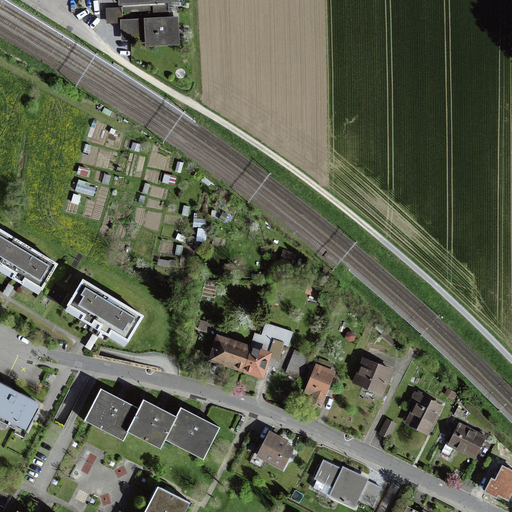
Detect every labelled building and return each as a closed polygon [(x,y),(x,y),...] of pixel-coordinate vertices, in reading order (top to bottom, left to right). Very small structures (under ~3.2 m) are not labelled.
[(106,20),(120,20),(120,4),(106,5),(106,20)] [(179,20),(146,21),(147,38),(158,37),(158,43),(180,42),(179,20)] [(123,39),(147,38),(146,21),(122,22),(123,39)] [(79,199),(80,192),(95,194),(96,181),(76,179),(74,199),(79,199)] [(0,264),(20,276),(43,290),(58,265),(0,230),(0,264)] [(97,322),(125,340),(140,315),(82,281),(68,305),(97,322)] [(255,334),(251,348),(243,373),(265,381),(272,360),(279,363),(284,347),(289,349),(293,334),(267,326),(264,337),(255,334)] [(383,339),(395,350),(402,341),(389,331),(383,339)] [(243,373),(251,348),(218,337),(210,362),(243,373)] [(295,353),(287,375),(304,381),(312,359),(295,353)] [(337,375),(332,373),(335,366),(320,360),(318,367),(306,397),(313,399),(310,406),(322,411),(337,375)] [(354,388),(385,400),(395,374),(364,362),(354,388)] [(0,384),(0,423),(26,437),(42,407),(0,384)] [(158,409),(143,401),(139,410),(117,398),(100,389),(85,418),(124,438),(129,428),(162,445),(166,436),(204,456),(218,429),(198,418),(180,409),(176,418),(158,409)] [(405,426),(429,438),(443,409),(415,396),(411,404),(418,408),(414,418),(410,416),(405,426)] [(380,437),(389,442),(397,427),(387,422),(380,437)] [(449,448),(475,461),(487,439),(460,426),(449,448)] [(257,460),(284,473),(297,447),(270,434),(257,460)] [(360,503),(373,510),(382,491),(369,484),(370,482),(344,469),(343,472),(324,463),(316,482),(334,490),(330,499),(356,511),(360,503)] [(485,494),(511,507),(511,472),(505,469),(497,486),(490,483),(485,494)] [(183,511),(189,501),(162,487),(148,511),(183,511)]
